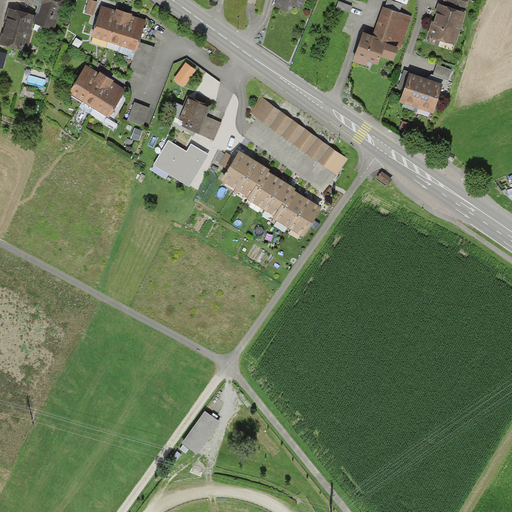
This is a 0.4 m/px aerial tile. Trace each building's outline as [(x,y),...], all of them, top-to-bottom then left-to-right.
[(33,31),(30,30),(32,23),(54,31),(61,12),(59,11),(63,0),(19,0),(19,1),(27,3),(27,4),(32,6),(33,5),(38,6),(36,13),(37,13),(36,17),(34,16),(28,14),(9,9),(0,40),(0,44),(27,53),(33,31)] [(97,2),(90,0),(88,0),(85,13),(93,15),(97,2)] [(293,7),(301,11),(305,0),(276,0),(274,6),(291,13),(293,7)] [(401,50),(412,17),(400,12),(403,4),(391,0),(387,0),(385,7),(383,7),(373,36),(363,33),(352,62),(367,67),(368,63),(378,66),(381,57),(394,61),(398,49),(401,50)] [(469,0),(444,0),(444,3),(466,10),(469,0)] [(353,6),(339,1),(336,8),(350,14),(353,6)] [(439,4),(428,37),(430,37),(428,43),(438,46),(439,41),(455,47),(466,14),(439,4)] [(102,6),(92,38),(136,53),(139,42),(147,20),(102,6)] [(155,48),(139,42),(136,53),(130,70),(146,75),(155,48)] [(186,62),(175,81),(187,87),(198,69),(186,62)] [(86,65),(68,94),(109,118),(126,90),(114,82),(115,81),(99,72),(99,73),(86,65)] [(412,73),(405,71),(399,86),(407,89),(402,102),(434,113),(443,88),(446,89),(452,70),(436,65),(433,75),(431,74),(429,81),(411,75),(412,73)] [(214,141),(221,124),(206,117),(210,108),(204,106),(205,104),(197,101),(188,97),(184,107),(174,102),(168,114),(179,119),(184,121),(182,127),(214,141)] [(266,100),(254,117),(336,176),(348,159),(266,100)] [(134,102),(127,121),(143,127),(150,108),(134,102)] [(135,129),(132,138),(139,141),(143,132),(135,129)] [(209,155),(191,144),(187,151),(168,140),(153,164),(155,165),(152,170),(166,178),(169,174),(190,187),(209,155)] [(229,169),(222,181),(249,197),(256,185),(260,187),(269,173),(270,171),(262,166),(248,157),(240,152),(236,158),(227,153),(220,164),(229,169)] [(274,176),(269,173),(260,187),(256,185),(249,197),(248,200),(274,216),(281,204),(286,207),(294,192),(296,189),(288,184),(274,176)] [(381,173),(377,179),(385,185),(390,179),(381,173)] [(300,196),(294,192),(286,207),(281,204),(274,216),(273,220),(304,238),(321,208),(313,204),(300,196)] [(220,419),(205,408),(183,441),(198,451),(220,419)] [(242,413),(233,420),(249,441),(258,434),(242,413)] [(270,438),(263,443),(276,459),(283,454),(270,438)] [(258,446),(252,451),(263,465),(269,459),(258,446)]
